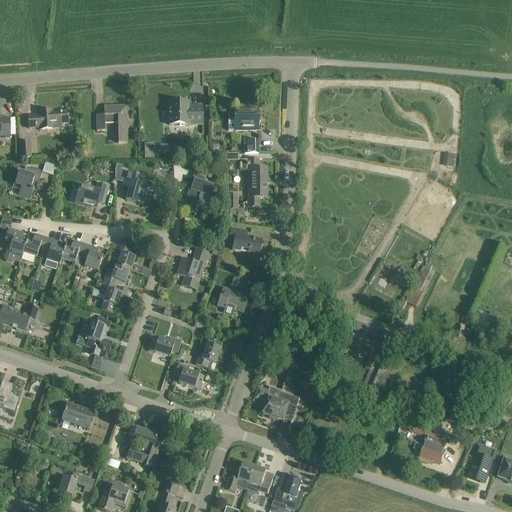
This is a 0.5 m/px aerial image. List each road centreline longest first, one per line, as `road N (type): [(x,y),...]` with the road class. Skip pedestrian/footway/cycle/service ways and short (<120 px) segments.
road 1 (residential): [(227,430),(280,256),(297,65)]
road 2 (unclassified): [(0,82),(297,65)]
road 3 (residential): [(492,511),(227,430)]
road 4 (residential): [(116,393),(168,233),(162,226),(101,224),(71,231)]
road 5 (unclassified): [(511,77),(297,65)]
road 6 (residential): [(116,393),(0,354)]
